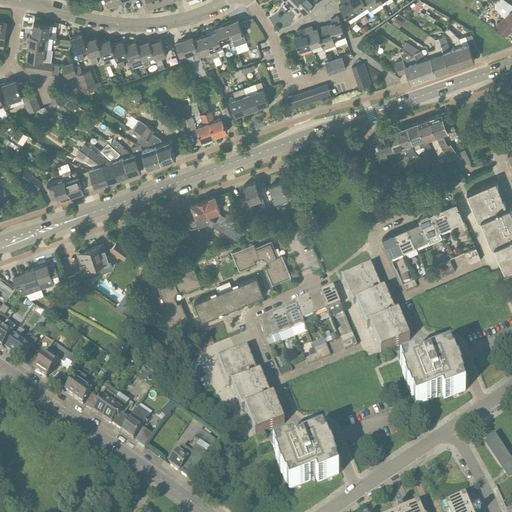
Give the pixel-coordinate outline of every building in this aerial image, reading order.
[(289,10),(292,7),(299,0),(285,0),(287,1),(284,4),(289,10)] [(299,0),(292,7),(298,13),(301,10),(304,13),(315,2),(313,0),(299,0)] [(347,18),(358,12),(349,0),(340,0),(342,3),(339,5),(347,18)] [(349,0),(358,12),(367,5),(364,0),(349,0)] [(370,9),(380,2),(378,0),(364,0),(367,5),(368,5),(370,9)] [(418,12),(424,2),(420,0),(419,0),(414,9),(418,12)] [(494,0),(495,7),(504,17),(496,25),(506,35),(511,29),(511,4),(504,0),(494,0)] [(436,19),(425,12),(424,14),(421,12),(419,15),(433,23),(436,19)] [(333,39),(334,39),(345,35),(339,16),(331,19),(332,23),(328,24),(333,39)] [(392,24),(397,27),(401,21),(395,17),(392,24)] [(246,42),(238,19),(227,24),(235,46),(246,42)] [(46,37),(55,38),(56,33),(49,32),(50,25),(34,23),(32,35),(46,37)] [(227,41),(230,48),(235,46),(227,24),(215,28),(216,32),(221,43),(227,41)] [(323,47),(324,47),(335,43),(334,39),(333,39),(328,24),(321,27),(322,31),(319,32),(323,43),(322,44),(323,47)] [(323,43),(319,32),(317,28),(313,29),(312,25),(304,28),(311,47),(322,44),(323,43)] [(360,29),(363,34),(369,30),(366,25),(360,29)] [(309,48),(311,47),(304,28),(297,31),(298,35),(294,36),(299,51),(309,48)] [(454,41),(456,47),(462,65),(474,61),(471,51),(477,49),(472,34),(459,38),(448,28),(445,31),(454,41)] [(216,49),(222,47),(221,43),(216,32),(205,36),(213,58),(218,56),(216,49)] [(84,41),(85,41),(82,34),(70,38),(76,54),(78,61),(85,59),(82,51),(87,50),(84,41)] [(28,47),(44,49),(46,37),(32,35),(30,35),(28,47)] [(438,38),(449,70),(462,65),(456,47),(449,49),(445,35),(438,38)] [(199,55),(194,40),(192,36),(181,40),(181,42),(175,44),(180,58),(186,56),(193,53),(195,60),(200,58),(199,55)] [(205,53),(207,59),(213,58),(205,36),(194,40),(199,55),(205,53)] [(98,44),(96,37),(85,41),(84,41),(87,50),(90,57),(92,64),(98,61),(96,55),(101,53),(101,52),(98,44)] [(429,54),(436,74),(449,70),(438,38),(435,39),(435,49),(427,51),(428,55),(429,54)] [(98,44),(101,52),(101,53),(106,66),(112,64),(109,57),(114,55),(114,54),(115,54),(111,45),(112,45),(110,39),(98,44)] [(161,57),(167,55),(161,39),(150,43),(149,44),(154,56),(154,57),(154,56),(155,59),(157,66),(164,64),(161,57)] [(125,65),(123,58),(128,56),(124,45),(125,45),(123,41),(112,45),(111,45),(115,54),(114,54),(114,55),(115,55),(119,67),(125,65)] [(128,56),(132,68),(143,64),(141,56),(137,45),(136,41),(125,45),(124,45),(128,56)] [(151,65),(148,58),(154,57),(154,56),(149,44),(150,43),(149,41),(137,45),(141,56),(143,64),(144,64),(145,67),(151,65)] [(415,56),(422,79),(436,74),(429,54),(428,55),(426,55),(427,57),(423,58),(421,51),(406,42),(402,49),(414,56),(415,56)] [(48,62),(48,61),(43,61),(44,49),(28,47),(27,59),(32,60),(37,61),(43,61),(48,62)] [(411,83),(422,79),(415,56),(414,56),(404,59),(395,63),(399,74),(407,72),(411,83)] [(336,59),(340,71),(346,69),(342,57),(336,59)] [(334,73),(340,71),(336,59),(330,61),(334,73)] [(329,74),(334,73),(330,61),(325,62),(329,74)] [(77,75),(76,75),(74,67),(72,63),(67,64),(71,77),(77,75)] [(352,67),(354,72),(366,68),(364,63),(352,67)] [(66,79),(71,77),(67,64),(62,66),(66,79)] [(83,72),(80,65),(74,67),(76,75),(83,72)] [(354,72),(356,78),(368,74),(366,68),(354,72)] [(79,82),(92,77),(90,70),(83,72),(76,75),(77,75),(79,82)] [(356,78),(358,84),(370,80),(368,74),(356,78)] [(81,88),(94,83),(92,77),(79,82),(81,88)] [(0,95),(3,104),(3,105),(4,109),(11,107),(9,102),(22,98),(22,96),(17,85),(16,80),(2,85),(5,91),(0,92),(0,95)] [(370,80),(358,84),(359,90),(372,85),(370,80)] [(252,92),(258,108),(269,104),(261,81),(250,86),(252,92)] [(22,96),(27,94),(23,83),(17,85),(22,96)] [(83,94),(93,91),(97,89),(94,83),(81,88),(83,94)] [(321,86),(325,98),(331,96),(327,84),(321,86)] [(320,100),(325,98),(321,86),(316,88),(320,100)] [(51,99),(62,94),(60,88),(49,93),(51,99)] [(246,112),(258,108),(252,92),(246,94),(243,88),(238,89),(246,112)] [(314,102),(320,100),(316,88),(310,90),(314,102)] [(235,116),(246,112),(238,89),(233,91),(235,98),(229,101),(235,116)] [(308,104),(314,102),(310,90),(304,92),(308,104)] [(22,96),(22,98),(23,101),(35,96),(33,92),(27,94),(22,96)] [(302,106),(308,104),(304,92),(298,94),(302,106)] [(62,94),(51,99),(53,104),(65,100),(62,94)] [(297,108),(302,106),(298,94),(293,96),(297,108)] [(23,101),(25,106),(37,102),(35,96),(23,101)] [(291,110),(297,108),(293,96),(287,98),(291,110)] [(65,106),(71,110),(74,105),(69,101),(65,106)] [(25,106),(28,113),(40,109),(37,102),(25,106)] [(168,114),(171,106),(161,102),(158,109),(168,114)] [(230,115),(226,104),(220,106),(224,117),(230,115)] [(205,112),(214,137),(227,132),(222,117),(214,119),(211,110),(205,112)] [(214,137),(205,112),(199,114),(201,121),(203,120),(204,123),(195,126),(201,141),(202,141),(203,144),(209,142),(208,139),(214,137)] [(448,130),(447,131),(441,114),(438,115),(436,115),(436,116),(429,118),(436,135),(445,152),(446,153),(451,160),(458,155),(450,144),(447,145),(443,135),(449,133),(448,130)] [(195,126),(192,117),(187,119),(190,128),(195,126)] [(448,162),(451,160),(446,153),(445,152),(436,135),(429,118),(418,122),(424,139),(430,136),(439,156),(442,155),(448,162)] [(132,130),(141,135),(156,144),(163,163),(176,158),(169,140),(162,143),(160,138),(152,133),(154,129),(138,119),(132,130)] [(414,142),(424,139),(418,122),(407,126),(414,142)] [(18,142),(24,132),(13,125),(9,131),(13,134),(11,138),(18,142)] [(413,151),(411,143),(414,142),(407,126),(397,130),(404,147),(406,151),(405,151),(407,155),(411,159),(413,160),(413,159),(417,154),(416,153),(416,154),(413,151)] [(400,153),(405,151),(406,151),(404,147),(397,130),(389,133),(394,149),(398,148),(399,151),(400,153)] [(44,135),(61,146),(63,142),(47,131),(44,135)] [(386,152),(394,149),(389,133),(388,133),(386,132),(381,134),(380,136),(372,139),(379,158),(387,156),(386,152)] [(142,150),(148,169),(163,163),(156,144),(141,135),(137,141),(144,146),(147,145),(151,147),(142,150)] [(123,158),(129,175),(141,171),(139,167),(141,166),(142,166),(138,154),(135,155),(135,153),(131,154),(110,136),(105,141),(108,143),(113,147),(123,156),(123,158)] [(419,164),(422,158),(422,159),(431,146),(427,142),(416,153),(417,154),(413,159),(419,164)] [(119,179),(129,175),(123,158),(123,156),(113,147),(108,143),(101,151),(113,161),(119,179)] [(365,151),(369,160),(376,158),(373,148),(365,151)] [(108,182),(119,179),(113,161),(101,151),(112,161),(109,162),(91,149),(87,155),(103,165),(108,182)] [(471,163),(466,153),(464,149),(459,152),(467,165),(471,163)] [(36,159),(29,155),(27,160),(33,164),(36,159)] [(95,187),(108,182),(103,165),(87,155),(83,160),(95,167),(89,169),(90,170),(94,183),(95,187)] [(407,155),(401,160),(406,164),(411,159),(407,155)] [(64,178),(70,196),(83,191),(76,171),(71,172),(70,169),(61,172),(63,178),(64,178)] [(87,186),(94,183),(90,170),(83,172),(87,186)] [(37,190),(43,182),(26,171),(21,178),(37,190)] [(61,199),(70,196),(64,178),(63,178),(47,183),(50,193),(52,192),(53,194),(56,193),(58,197),(60,196),(61,199)] [(255,201),(262,198),(256,181),(244,185),(248,197),(250,202),(251,202),(254,211),(259,209),(260,209),(257,202),(255,203),(255,201)] [(478,220),(480,218),(506,207),(495,181),(466,193),(478,220)] [(275,202),(288,198),(281,182),(269,187),(275,202)] [(219,196),(222,203),(231,200),(228,193),(219,196)] [(226,217),(221,214),(214,196),(207,199),(206,198),(206,199),(202,200),(208,216),(215,220),(226,227),(228,223),(230,225),(247,237),(257,232),(239,221),(238,220),(228,213),(226,217)] [(260,213),(259,209),(254,211),(251,202),(250,202),(248,197),(232,203),(238,220),(239,221),(255,216),(255,215),(260,213)] [(222,232),(236,241),(247,237),(230,225),(228,223),(226,227),(215,220),(208,216),(202,200),(198,202),(198,201),(198,202),(191,204),(191,205),(188,205),(187,208),(188,210),(190,211),(192,210),(195,219),(187,221),(189,226),(192,228),(204,224),(208,222),(212,225),(212,226),(222,232)] [(443,208),(451,226),(464,221),(456,202),(443,208)] [(273,215),(270,205),(260,208),(270,216),(273,215)] [(494,243),(511,234),(511,212),(509,206),(506,207),(480,218),(491,244),(494,243)] [(439,231),(451,226),(443,208),(431,213),(439,231)] [(426,237),(439,231),(431,213),(418,219),(419,222),(426,237)] [(282,222),(295,231),(304,227),(300,216),(282,222)] [(427,241),(426,237),(419,222),(407,228),(415,246),(427,241)] [(403,251),(415,246),(407,228),(395,233),(403,251)] [(390,257),(403,251),(395,233),(382,239),(390,257)] [(511,234),(494,243),(505,269),(511,266),(511,234)] [(111,249),(124,259),(130,250),(117,240),(111,249)] [(196,240),(190,248),(199,254),(205,246),(196,240)] [(253,243),(232,252),(239,271),(256,264),(254,261),(262,257),(266,259),(269,266),(265,268),(272,284),(291,277),(282,255),(276,257),(270,242),(256,249),(253,243)] [(97,266),(108,261),(102,244),(90,248),(97,266)] [(90,268),(97,266),(90,248),(79,253),(81,261),(79,261),(83,271),(76,273),(76,275),(68,278),(71,285),(79,282),(79,284),(82,283),(82,285),(92,282),(89,274),(92,274),(90,268)] [(464,253),(467,259),(478,254),(476,248),(464,253)] [(444,257),(443,254),(440,253),(437,254),(435,257),(437,260),(440,262),(443,260),(444,257)] [(478,254),(467,259),(469,265),(481,260),(478,254)] [(438,264),(441,270),(452,265),(450,259),(438,264)] [(58,275),(58,273),(55,264),(48,267),(47,264),(34,268),(41,288),(53,284),(51,277),(58,275)] [(353,304),(356,303),(381,291),(370,265),(341,278),(353,304)] [(441,270),(443,276),(455,271),(452,265),(441,270)] [(165,302),(160,305),(169,327),(188,319),(181,303),(177,304),(174,296),(176,293),(183,290),(185,293),(201,286),(194,267),(172,276),(174,282),(159,288),(165,302)] [(23,294),(41,288),(34,268),(22,273),(23,275),(13,279),(16,288),(16,289),(23,294)] [(429,275),(432,281),(443,276),(441,270),(429,275)] [(410,280),(407,273),(400,276),(403,283),(410,280)] [(235,285),(242,301),(245,300),(246,303),(264,296),(256,277),(235,285)] [(0,290),(10,297),(16,288),(2,280),(0,283),(0,290)] [(417,288),(414,282),(403,287),(405,293),(417,288)] [(215,294),(221,310),(223,309),(224,312),(241,305),(240,302),(242,301),(235,285),(215,294)] [(80,293),(76,287),(71,289),(75,296),(80,293)] [(340,309),(341,309),(340,306),(340,305),(333,287),(320,292),(328,311),(327,311),(328,314),(340,309)] [(367,329),(370,328),(395,315),(384,290),(381,291),(356,303),(367,329)] [(327,311),(328,311),(320,292),(307,297),(315,316),(327,311)] [(221,310),(215,294),(194,302),(202,321),(219,314),(218,311),(221,310)] [(302,321),(315,316),(307,297),(294,303),(296,306),(302,321)] [(130,300),(123,310),(131,315),(138,306),(130,300)] [(304,325),(302,321),(296,306),(284,311),(291,330),(304,325)] [(279,335),(291,330),(284,311),(271,317),(279,335)] [(395,315),(370,328),(381,353),(410,341),(398,314),(395,315)] [(266,340),(279,335),(271,317),(258,322),(266,340)] [(7,323),(0,332),(0,346),(2,348),(16,329),(7,323)] [(5,350),(14,357),(23,344),(19,341),(24,333),(20,330),(5,350)] [(340,338),(342,344),(354,339),(352,333),(340,338)] [(197,350),(213,344),(210,335),(193,342),(197,350)] [(23,344),(14,357),(23,363),(37,343),(32,339),(27,347),(23,344)] [(312,344),(314,349),(326,344),(324,339),(312,344)] [(354,339),(342,344),(345,350),(357,345),(354,339)] [(149,351),(143,359),(152,365),(164,349),(151,340),(145,348),(149,351)] [(314,349),(316,355),(328,350),(326,344),(314,349)] [(112,356),(116,350),(108,345),(104,351),(112,356)] [(231,385),(257,374),(247,348),(218,360),(229,387),(231,385)] [(316,355),(319,360),(330,356),(328,350),(316,355)] [(409,391),(412,398),(413,398),(416,406),(437,398),(436,397),(442,395),(444,399),(465,391),(462,384),(463,383),(460,375),(461,375),(457,366),(456,367),(453,359),(450,352),(436,357),(435,353),(425,357),(426,360),(423,362),(421,358),(420,357),(420,356),(419,353),(418,352),(418,351),(417,351),(416,351),(415,351),(414,351),(397,358),(403,374),(402,374),(405,382),(408,391),(409,391)] [(59,360),(47,352),(34,371),(46,379),(59,360)] [(119,352),(115,358),(118,361),(123,355),(119,352)] [(310,357),(305,359),(307,365),(319,360),(316,355),(310,357)] [(292,371),(290,366),(290,365),(278,370),(280,376),(292,371)] [(245,410),(271,399),(260,373),(257,374),(231,385),(242,411),(245,410)] [(65,392),(73,398),(86,380),(78,374),(65,392)] [(86,380),(73,398),(82,405),(91,392),(82,386),(87,380),(86,380)] [(94,413),(103,419),(116,399),(105,392),(100,401),(92,396),(85,405),(94,412),(94,413)] [(271,399),(245,410),(255,436),(284,424),(273,397),(271,399)] [(129,420),(121,415),(126,406),(116,399),(103,419),(111,425),(112,424),(122,431),(129,420)] [(169,403),(165,407),(170,412),(174,407),(169,403)] [(129,420),(122,431),(121,432),(133,440),(148,419),(135,411),(129,420)] [(143,430),(135,441),(144,448),(152,436),(143,430)] [(287,435),(270,442),(277,458),(276,458),(279,466),(278,466),(281,475),(282,475),(285,482),(286,482),(289,490),(316,479),(318,483),(338,475),(335,467),(336,467),(333,459),(334,459),(331,450),(330,450),(327,443),(326,443),(323,435),(302,443),(303,446),(297,449),(294,442),(293,440),(294,440),(292,437),(292,436),(291,436),(290,435),(289,435),(288,435),(287,435)] [(511,461),(494,435),(483,443),(501,470),(502,469),(509,478),(511,477),(511,463),(511,462),(511,461)] [(191,453),(182,447),(169,465),(189,479),(207,454),(196,447),(191,453)] [(447,511),(479,511),(477,506),(470,509),(465,497),(445,506),(447,511)] [(421,511),(418,504),(407,509),(404,502),(396,505),(398,511),(421,511)]
